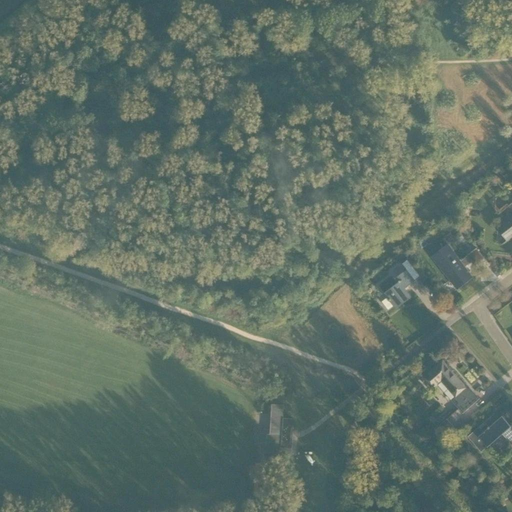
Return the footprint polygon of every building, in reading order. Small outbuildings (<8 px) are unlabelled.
[(511,203),(509,206),(511,210),(511,215),(497,227),(507,241),(511,237),(511,203)] [(467,256),(461,261),(448,244),(432,257),(451,282),(452,281),(458,289),(473,277),(466,267),(472,262),(475,266),(484,258),(476,248),(467,255),(467,256)] [(404,254),(398,259),(402,264),(408,259),(404,254)] [(388,297),(382,302),(388,310),(394,305),(396,309),(412,297),(405,288),(415,281),(406,270),(396,278),(399,282),(385,293),(388,297)] [(443,361),(423,378),(432,389),(437,384),(441,381),(455,397),(453,399),(464,412),(479,399),(479,398),(472,391),(471,392),(468,389),(470,388),(467,385),(466,387),(452,371),(454,369),(450,365),(448,367),(443,361)] [(266,434),(265,446),(280,447),(282,418),(283,405),(271,404),(270,408),(269,434),(266,434)] [(451,418),(458,427),(468,419),(461,410),(451,418)] [(499,418),(494,413),(484,422),(488,426),(487,427),(488,428),(483,432),(479,427),(468,437),(481,452),(503,433),(511,443),(511,426),(502,416),(499,418)] [(280,448),(284,448),(291,448),(293,418),(282,418),(280,447),(280,448)] [(438,426),(449,439),(458,431),(447,419),(438,426)] [(253,495),(255,495),(261,495),(262,463),(255,463),(253,495)]
